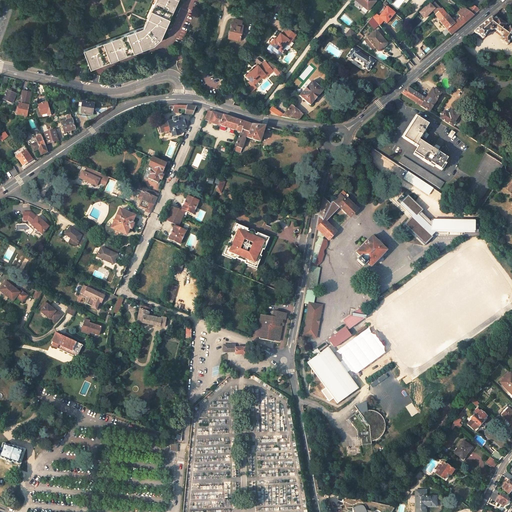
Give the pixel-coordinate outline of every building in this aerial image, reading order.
[(160,37),(176,0),(156,0),(153,9),(155,9),(148,23),(146,22),(144,28),(84,50),(90,67),(153,44),(160,37)] [(357,0),(362,3),(362,2),(364,3),(362,6),(368,10),(375,1),(373,0),(357,0)] [(429,3),(419,13),(424,18),(432,10),(436,14),(441,9),(435,2),(431,5),(429,3)] [(479,10),(472,5),(471,5),(468,11),(474,15),(479,10)] [(439,22),(450,35),(474,15),(468,11),(464,8),(457,13),(460,17),(453,23),(447,15),(439,22)] [(378,25),(372,17),(368,22),(374,29),(378,25)] [(493,29),(502,36),(499,40),(507,45),(511,38),(511,27),(510,26),(508,28),(505,26),(507,24),(496,17),(494,20),(492,18),(479,29),(474,33),(483,39),(488,30),(489,31),(490,31),(492,30),(493,29)] [(241,35),(242,28),(244,29),(245,26),(248,26),(248,24),(241,23),(241,24),(238,23),(239,20),(234,19),(233,22),(232,22),(228,37),(241,40),(242,36),(241,35)] [(280,32),(276,39),(274,38),(273,39),(272,39),(271,41),(271,42),(271,43),(281,50),(286,43),(289,38),(291,40),(296,33),(286,26),(282,33),(280,32)] [(350,30),(346,36),(352,41),(354,38),(357,35),(350,30)] [(383,48),(388,45),(375,30),(364,40),(368,45),(368,44),(373,50),(376,48),(378,50),(382,47),(383,48)] [(359,50),(354,47),(347,56),(353,60),(355,58),(365,65),(363,67),(369,71),(375,61),(370,57),(369,59),(358,52),(359,50)] [(257,64),(245,74),(250,79),(248,81),(251,84),(252,83),(261,75),(264,73),(266,75),(272,70),(272,69),(272,68),(277,73),(281,70),(270,62),(268,64),(266,61),(260,67),(257,64)] [(402,76),(393,69),(388,76),(394,83),(402,76)] [(310,105),(323,90),(312,81),(300,96),(310,105)] [(461,91),(465,84),(460,81),(456,88),(461,91)] [(401,94),(429,112),(441,94),(433,89),(426,100),(408,88),(401,94)] [(7,89),(3,99),(13,102),(16,92),(7,89)] [(22,92),(23,103),(20,103),(18,114),(27,116),(32,92),(23,90),(22,92)] [(37,108),(40,117),(43,116),(42,113),(47,112),(48,116),(52,115),(48,101),(39,104),(40,107),(37,108)] [(93,107),(94,103),(83,101),(81,114),(86,115),(86,113),(92,114),(92,110),(95,110),(95,108),(93,107)] [(194,111),(195,109),(195,108),(186,106),(185,111),(184,114),(193,114),(194,111)] [(281,117),(298,120),(302,115),(291,106),(283,115),(281,117)] [(266,114),(281,117),(283,115),(272,107),(266,114)] [(209,122),(213,112),(209,111),(208,112),(204,121),(209,122)] [(460,116),(452,111),(449,115),(445,112),(440,119),(452,127),(460,116)] [(252,125),(218,114),(218,113),(213,112),(209,122),(209,123),(241,132),(242,130),(250,132),(252,125)] [(67,120),(61,122),(64,132),(75,128),(71,114),(66,116),(67,120)] [(161,133),(170,131),(171,130),(173,136),(179,134),(178,129),(184,127),(184,126),(186,126),(187,124),(186,121),(184,120),(182,120),(177,121),(176,117),(172,118),(172,122),(159,125),(161,133)] [(418,140),(421,136),(423,137),(426,133),(423,131),(428,125),(416,117),(402,138),(417,148),(413,153),(422,159),(422,160),(429,165),(430,164),(440,170),(447,159),(437,152),(438,150),(434,148),(433,150),(418,140)] [(247,136),(261,143),(265,127),(252,125),(250,132),(242,130),(241,132),(233,150),(240,153),(247,136)] [(58,140),(55,129),(45,132),(48,142),(58,140)] [(30,145),(33,151),(39,148),(41,154),(48,152),(41,135),(30,139),(29,140),(28,141),(28,142),(28,143),(28,144),(29,145),(30,145)] [(17,157),(23,166),(32,160),(26,150),(17,157)] [(444,183),(402,157),(398,163),(440,189),(444,183)] [(166,164),(159,161),(152,158),(148,167),(152,169),(147,180),(157,184),(159,179),(161,180),(163,176),(161,174),(164,168),(166,164)] [(404,179),(408,173),(398,166),(391,177),(399,183),(402,178),(404,179)] [(109,177),(87,168),(85,172),(82,171),(79,178),(88,182),(88,183),(91,184),(92,184),(96,186),(98,182),(105,185),(109,177)] [(404,179),(429,196),(433,190),(408,173),(404,179)] [(221,180),(216,191),(221,193),(226,182),(221,180)] [(151,212),(156,198),(141,192),(139,198),(143,200),(150,203),(146,210),(151,212)] [(394,197),(423,228),(429,220),(399,192),(394,197)] [(173,206),(170,214),(180,218),(183,210),(193,214),(199,200),(187,195),(181,209),(173,206)] [(324,223),(339,207),(350,218),(356,211),(345,200),(345,201),(340,195),(331,205),(319,217),(317,228),(329,240),(335,233),(324,223)] [(319,217),(331,205),(324,198),(319,217)] [(146,210),(150,203),(143,200),(140,207),(146,210)] [(115,208),(107,227),(111,229),(119,210),(115,208)] [(131,229),(133,224),(131,223),(134,216),(119,210),(111,229),(126,235),(129,228),(131,229)] [(22,213),(22,220),(24,220),(30,220),(32,222),(29,224),(40,234),(47,226),(36,217),(35,218),(28,212),(22,213)] [(186,231),(176,226),(180,218),(170,214),(166,222),(175,226),(169,239),(181,244),(186,231)] [(429,231),(472,231),(474,221),(430,222),(429,231)] [(237,222),(233,231),(234,232),(236,233),(240,225),(246,227),(246,226),(237,222)] [(249,229),(246,227),(240,225),(236,233),(234,232),(233,236),(234,236),(232,239),(231,243),(230,242),(228,246),(230,247),(227,255),(233,257),(236,259),(237,257),(247,261),(246,263),(249,264),(255,267),(258,259),(261,259),(262,256),(261,255),(264,249),(265,249),(266,246),(264,245),(268,237),(262,234),(258,233),(258,234),(248,230),(249,229)] [(86,235),(81,230),(77,234),(68,228),(63,234),(69,239),(67,243),(75,247),(76,244),(81,246),(86,235)] [(262,233),(262,234),(268,237),(264,245),(266,246),(268,246),(271,237),(262,233)] [(315,264),(323,240),(315,237),(310,263),(315,264)] [(370,268),(386,252),(371,237),(356,254),(360,257),(356,261),(363,267),(366,264),(370,268)] [(317,266),(326,241),(323,240),(315,264),(317,266)] [(117,255),(118,250),(101,243),(101,244),(100,244),(98,247),(100,248),(96,257),(95,256),(93,259),(96,261),(97,258),(113,265),(117,255)] [(227,245),(223,255),(233,259),(233,257),(227,255),(230,247),(228,246),(227,245)] [(249,265),(258,269),(262,260),(261,259),(258,259),(255,267),(249,264),(249,265)] [(173,278),(180,278),(181,263),(174,263),(173,278)] [(310,267),(305,292),(315,294),(319,269),(310,267)] [(171,305),(177,283),(171,281),(165,303),(171,305)] [(19,292),(6,282),(2,286),(0,288),(0,291),(12,301),(16,297),(22,302),(27,296),(21,290),(19,292)] [(99,288),(89,283),(86,287),(84,286),(80,293),(90,298),(87,304),(92,306),(91,308),(96,310),(98,306),(99,307),(105,296),(97,293),(99,288)] [(55,311),(45,302),(40,309),(38,310),(49,319),(50,317),(55,322),(62,315),(56,310),(55,311)] [(321,307),(308,304),(302,337),(315,340),(317,332),(315,330),(318,316),(320,315),(321,307)] [(72,316),(76,309),(69,305),(65,312),(72,316)] [(137,322),(163,328),(165,319),(157,317),(156,319),(148,317),(150,309),(142,306),(141,309),(140,309),(137,322)] [(350,328),(364,318),(367,318),(368,314),(365,313),(361,308),(356,312),(353,311),(353,314),(344,320),(350,328)] [(263,335),(271,337),(272,338),(273,339),(273,340),(278,341),(282,323),(281,323),(282,319),(285,320),(286,313),(274,310),(274,312),(272,311),(270,316),(261,314),(257,334),(258,334),(257,337),(259,338),(260,336),(261,336),(262,335),(263,335)] [(86,332),(90,333),(98,336),(101,327),(89,323),(88,327),(83,325),(81,332),(85,334),(86,332)] [(335,348),(352,336),(346,328),(329,340),(335,348)] [(51,342),(76,354),(80,345),(55,333),(51,342)] [(225,353),(236,352),(236,355),(242,354),(247,354),(246,348),(236,348),(236,345),(225,346),(225,353)] [(358,390),(331,351),(328,348),(307,363),(337,405),(358,390)] [(511,396),(511,375),(510,374),(500,383),(511,396)] [(472,398),(469,402),(476,407),(479,404),(472,398)] [(358,413),(367,411),(364,402),(356,404),(358,413)] [(467,425),(474,431),(478,426),(478,427),(482,422),(482,421),(486,417),(480,411),(479,412),(477,410),(474,413),(476,415),(471,420),(471,421),(467,425)] [(462,412),(454,424),(460,429),(462,426),(459,424),(462,420),(461,419),(465,414),(462,412)] [(463,460),(473,448),(464,441),(454,453),(463,460)] [(15,447),(11,445),(10,446),(3,443),(0,450),(0,449),(0,457),(6,460),(10,462),(11,461),(18,464),(23,450),(15,447)] [(441,454),(446,448),(440,444),(436,450),(441,454)] [(491,455),(498,461),(502,456),(496,451),(491,455)] [(498,463),(491,458),(487,463),(493,469),(498,463)] [(439,467),(437,470),(439,471),(436,475),(445,481),(449,475),(451,476),(455,471),(445,464),(441,468),(439,467)] [(508,494),(511,489),(511,482),(510,481),(509,480),(502,488),(508,494)] [(475,493),(481,498),(486,490),(479,485),(475,493)] [(427,491),(416,491),(415,511),(426,511),(427,507),(427,504),(437,503),(438,497),(427,496),(427,491)] [(489,498),(503,506),(505,503),(506,504),(509,499),(500,493),(499,496),(493,492),(489,498)]
